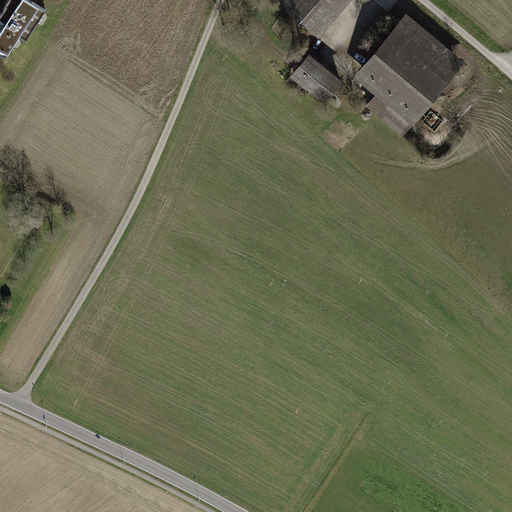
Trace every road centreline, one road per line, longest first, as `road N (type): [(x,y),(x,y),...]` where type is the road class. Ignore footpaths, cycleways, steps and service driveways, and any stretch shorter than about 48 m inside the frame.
road 1 (track): [(222,0),(120,234),(18,405)]
road 2 (residential): [(0,396),(235,511)]
